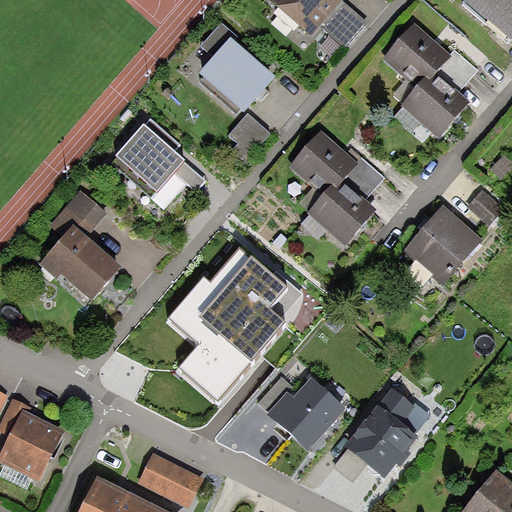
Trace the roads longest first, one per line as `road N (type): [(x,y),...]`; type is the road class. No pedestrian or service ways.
road 1 (residential): [(80,387),(406,0)]
road 2 (residential): [(326,511),(80,387)]
